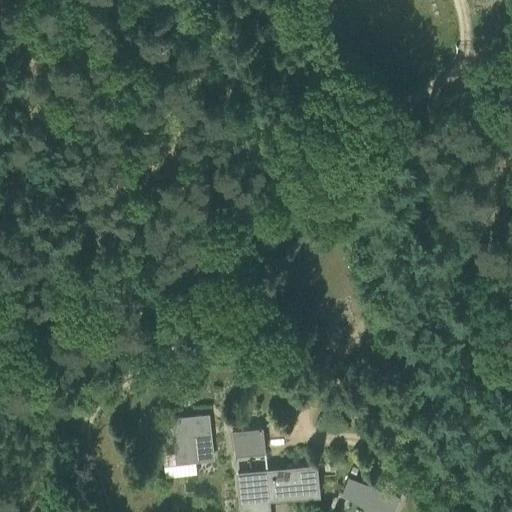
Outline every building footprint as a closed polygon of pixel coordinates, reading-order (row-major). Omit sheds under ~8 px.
[(230,0),(235,9),(251,0),(230,0)] [(497,0),(475,0),(480,12),(499,4),(497,0)] [(212,458),(207,414),(171,418),(176,462),(212,458)] [(230,430),(234,456),(264,452),(260,426),(230,430)] [(233,473),(237,511),(265,511),(264,497),(268,497),(269,499),(317,493),(314,464),(294,467),(233,473)] [(347,475),(340,492),(386,511),(393,511),(400,498),(347,475)]
